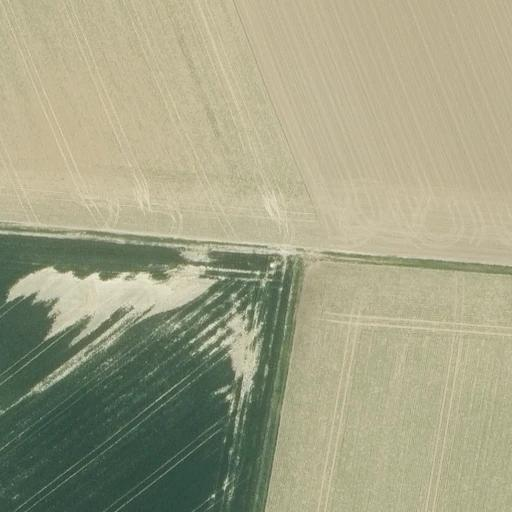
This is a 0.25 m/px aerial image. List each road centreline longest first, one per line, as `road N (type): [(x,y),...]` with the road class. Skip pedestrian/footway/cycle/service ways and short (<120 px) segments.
road 1 (track): [(258,511),(302,260),(511,279)]
road 2 (track): [(302,260),(0,236)]
